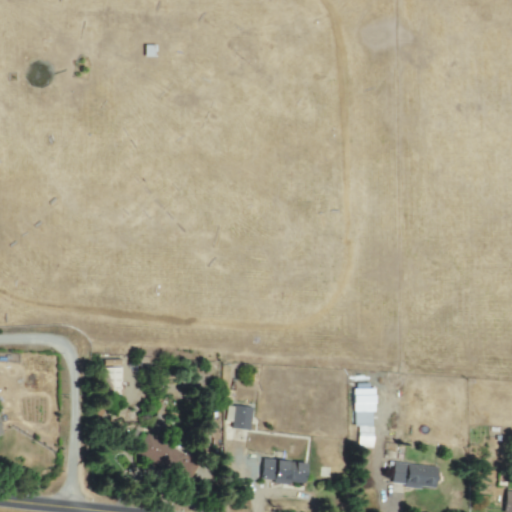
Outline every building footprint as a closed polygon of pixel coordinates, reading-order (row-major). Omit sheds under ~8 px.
[(119,394),(118,368),(102,368),(103,395),(119,394)] [(352,428),(356,427),(356,447),(371,447),(370,384),(352,384),(352,428)] [(248,431),(250,408),(232,406),(230,429),(248,431)] [(132,453),(174,477),(179,467),(186,471),(192,460),(144,433),(132,453)] [(258,480),(302,486),(305,465),(261,458),(258,480)] [(391,483),(433,489),(436,468),(394,462),(391,483)] [(511,511),(511,491),(504,491),(501,511),(511,511)]
